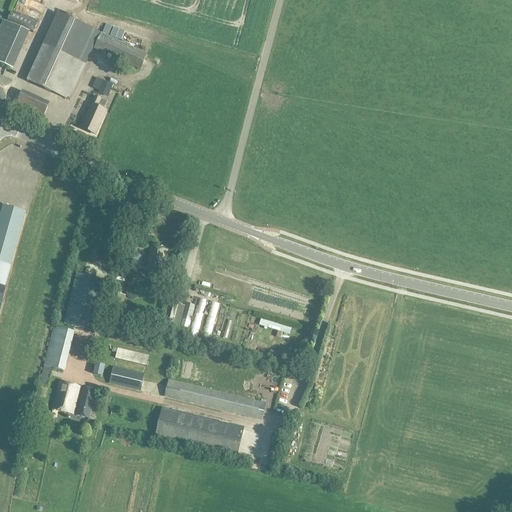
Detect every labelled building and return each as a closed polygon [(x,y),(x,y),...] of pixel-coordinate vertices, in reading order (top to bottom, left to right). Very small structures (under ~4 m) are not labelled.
[(12,12),(8,21),(28,30),(33,32),(37,23),(12,12)] [(140,70),(147,54),(101,33),(101,32),(58,13),(27,82),(70,101),(93,49),(140,70)] [(8,21),(3,19),(0,24),(0,60),(12,65),(28,30),(8,21)] [(106,24),(103,33),(108,35),(112,26),(106,24)] [(119,29),(114,27),(110,36),(115,38),(119,29)] [(125,32),(119,29),(115,38),(121,41),(125,32)] [(0,76),(0,102),(2,104),(12,82),(0,76)] [(105,83),(101,92),(100,93),(107,96),(112,86),(105,83)] [(96,97),(81,129),(96,136),(107,111),(103,110),(107,102),(96,97)] [(0,280),(7,282),(11,267),(26,213),(3,207),(0,218),(0,280)] [(151,248),(146,273),(162,276),(167,251),(151,248)] [(126,255),(123,273),(138,275),(143,257),(126,255)] [(77,274),(64,324),(90,330),(102,280),(77,274)] [(111,296),(106,321),(115,323),(121,299),(111,296)] [(171,302),(165,324),(172,326),(178,303),(171,302)] [(172,328),(179,329),(185,306),(179,304),(172,328)] [(189,320),(186,334),(196,337),(199,322),(189,320)] [(105,325),(103,335),(151,347),(153,337),(105,325)] [(43,367),(44,367),(53,369),(65,372),(75,333),(53,327),(43,367)] [(113,347),(112,352),(117,353),(115,359),(147,367),(149,356),(113,347)] [(93,363),(92,373),(99,374),(100,364),(93,363)] [(114,367),(109,385),(141,392),(144,374),(114,367)] [(169,380),(165,398),(262,421),(266,403),(169,380)] [(60,382),(53,410),(73,415),(80,388),(60,382)] [(84,389),(77,416),(88,419),(95,391),(84,389)] [(162,408),(155,440),(237,459),(245,428),(162,408)]
